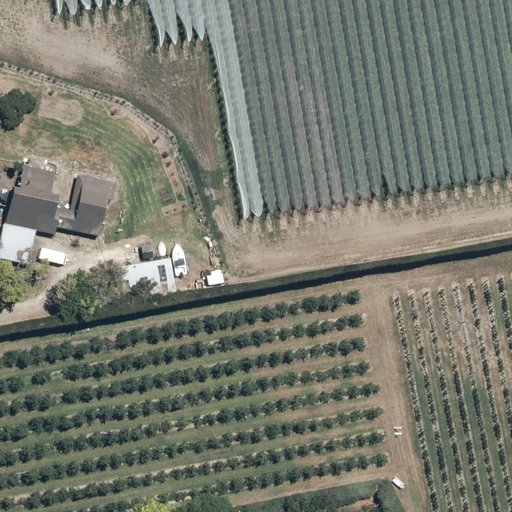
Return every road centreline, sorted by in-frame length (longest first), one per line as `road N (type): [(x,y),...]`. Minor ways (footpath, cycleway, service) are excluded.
road 1 (track): [(511,229),(319,262),(257,259),(229,243),(191,0)]
road 2 (track): [(0,316),(22,313),(84,271),(159,252),(249,254)]
